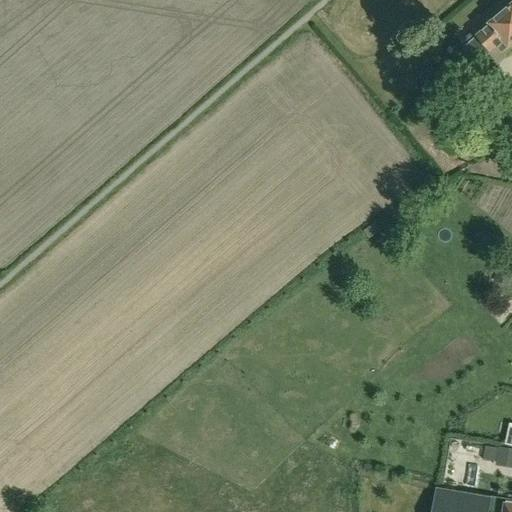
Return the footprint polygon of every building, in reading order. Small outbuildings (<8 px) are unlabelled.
[(503,7),(487,21),(460,43),(477,65),(489,54),(490,55),(499,47),(505,41),(510,47),(511,45),(511,5),(506,11),(503,7)] [(510,273),(497,269),(493,282),(506,286),(510,273)] [(498,461),(500,448),(486,447),(485,459),(498,461)] [(511,466),(511,449),(500,447),(497,464),(511,466)] [(490,511),(493,501),(438,491),(433,511),(490,511)]
